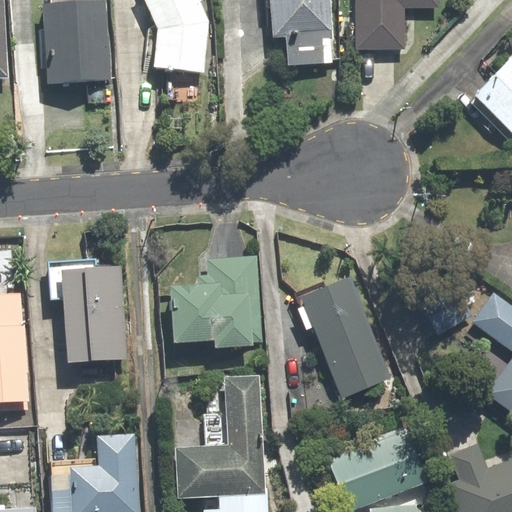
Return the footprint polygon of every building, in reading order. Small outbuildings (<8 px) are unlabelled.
[(206,24),(194,0),(135,0),(151,32),(147,71),(201,76),(206,24)] [(332,66),(327,0),(261,0),(265,42),(279,41),(281,70),(332,66)] [(350,0),(351,54),(403,54),(402,12),(441,12),(440,0),(350,0)] [(104,4),(36,8),(41,89),(108,86),(104,4)] [(511,60),(508,58),(467,101),(511,143),(511,60)] [(0,409),(24,408),(14,252),(0,253),(0,409)] [(46,305),(54,304),(58,370),(122,365),(116,274),(98,275),(98,262),(43,265),(46,305)] [(193,293),(161,293),(160,348),(206,348),(206,352),(246,353),(246,344),(255,344),(256,262),(205,262),(205,279),(193,279),(193,293)] [(342,279),(292,302),(337,404),(388,382),(342,279)] [(511,312),(488,295),(466,325),(510,356),(480,398),(511,420),(511,312)] [(200,453),(171,453),(170,502),(215,502),(214,511),(267,511),(267,486),(259,486),(260,382),(218,382),(218,424),(200,424),(200,453)] [(402,432),(321,464),(339,511),(356,511),(423,486),(402,432)] [(92,464),(45,465),(45,511),(136,511),(136,437),(92,438),(92,464)] [(456,483),(445,487),(454,511),(511,511),(511,461),(486,471),(477,447),(446,459),(456,483)]
